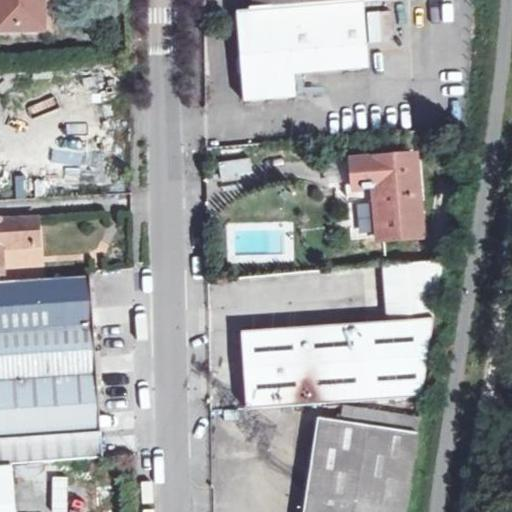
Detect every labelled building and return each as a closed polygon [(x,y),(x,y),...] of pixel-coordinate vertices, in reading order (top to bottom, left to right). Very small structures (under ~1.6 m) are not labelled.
[(0,0),(0,29),(40,29),(39,0),(0,0)] [(257,0),(259,12),(353,5),(368,3),(408,0),(257,0)] [(373,70),(368,3),(353,5),(259,12),(240,14),(247,104),(300,100),(299,76),(373,70)] [(356,190),(376,188),(380,240),(421,237),(416,156),(353,161),(356,190)] [(225,173),(251,170),(249,158),(224,162),(225,173)] [(0,333),(96,327),(94,278),(4,284),(2,248),(40,246),(39,219),(0,221),(0,333)] [(247,407),(332,400),(423,393),(433,314),(242,330),(247,407)] [(103,458),(96,327),(0,333),(0,466),(14,465),(103,458)] [(340,421),(420,433),(421,420),(344,407),(340,421)] [(407,511),(412,485),(420,433),(340,421),(320,418),(305,511),(407,511)] [(17,511),(14,465),(0,466),(0,511),(17,511)]
